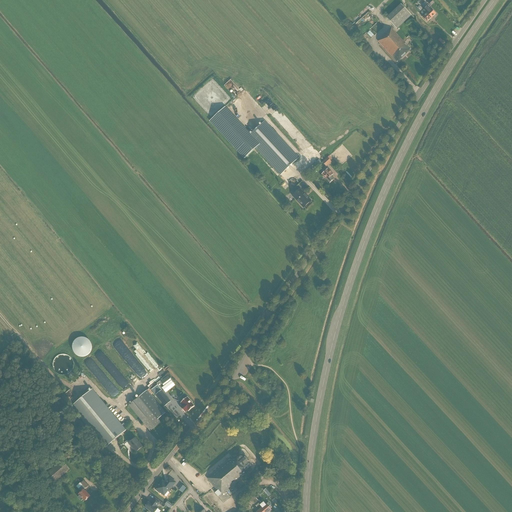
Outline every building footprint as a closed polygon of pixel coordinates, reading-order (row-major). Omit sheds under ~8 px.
[(401,4),(386,18),(397,29),(411,15),(401,4)] [(431,9),(428,6),(424,10),(431,18),(436,14),(431,9)] [(424,10),(420,7),(418,9),(422,12),(421,13),(423,16),(424,15),(424,16),(422,18),(427,22),(431,18),(424,10)] [(391,29),(378,41),(381,45),(387,51),(397,62),(411,50),(391,29)] [(244,93),(251,102),(257,98),(250,89),(244,93)] [(250,135),(225,108),(209,122),(244,159),(256,149),(280,175),(299,158),(265,122),(250,135)] [(322,162),(326,167),(331,162),(327,157),(322,162)] [(326,171),(325,169),(322,171),(324,173),(322,175),(330,183),(334,179),(331,176),(333,174),(328,169),(326,171)] [(295,193),(293,196),(296,199),(303,207),(304,205),(305,206),(309,203),(308,202),(310,200),(300,189),(295,193)] [(55,360),(61,375),(74,371),(69,355),(55,360)] [(143,380),(147,373),(141,368),(136,375),(143,380)] [(113,400),(121,394),(110,381),(102,387),(113,400)] [(151,390),(164,406),(171,401),(157,385),(151,390)] [(92,390),(72,406),(101,442),(107,437),(112,442),(126,431),(92,390)] [(165,413),(147,391),(129,406),(150,431),(161,423),(158,419),(165,413)] [(194,406),(191,403),(192,402),(187,397),(180,403),(182,405),(180,407),(185,412),(187,410),(188,411),(194,406)] [(136,440),(133,442),(132,441),(129,444),(131,447),(132,447),(136,452),(142,447),(136,440)] [(251,466),(250,464),(249,462),(247,461),(245,460),(245,457),(244,456),(242,455),(241,455),(236,460),(234,458),(231,460),(230,459),(207,478),(217,491),(219,490),(223,495),(237,483),(236,482),(247,473),(245,471),(251,466)] [(62,460),(43,476),(51,485),(70,469),(62,460)] [(167,482),(168,484),(167,485),(162,481),(159,486),(158,485),(155,489),(159,493),(160,492),(164,495),(170,488),(171,488),(176,483),(170,479),(167,482)] [(84,481),(81,484),(83,485),(79,489),(81,492),(79,495),(80,496),(78,497),(81,501),(83,499),(85,501),(86,501),(87,501),(88,499),(88,498),(90,496),(84,490),(86,488),(88,486),(84,481)] [(250,486),(242,492),(246,497),(248,496),(250,498),(253,495),(251,493),(254,491),(250,486)] [(263,489),(260,492),(265,499),(269,496),(263,489)] [(152,503),(150,501),(145,507),(150,511),(155,511),(158,508),(157,507),(160,502),(155,498),(152,503)] [(264,511),(257,502),(258,501),(256,499),(252,502),(259,510),(257,511),(264,511)] [(257,502),(264,511),(269,511),(272,510),(270,509),(272,507),(268,503),(266,504),(264,502),(261,504),(259,501),(258,501),(257,502)]
